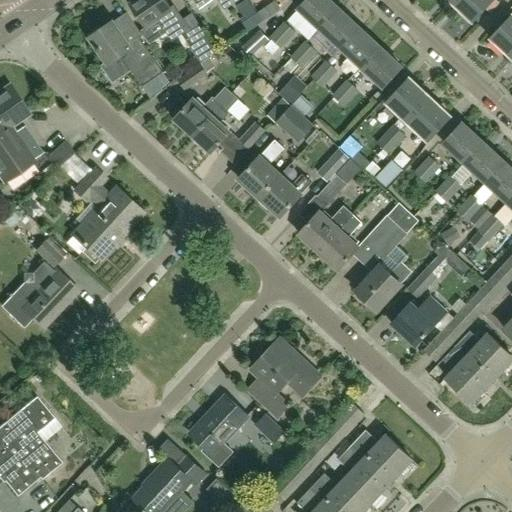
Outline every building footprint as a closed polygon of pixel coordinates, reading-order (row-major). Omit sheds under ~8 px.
[(173,5),(171,7),(166,0),(136,0),(131,4),(147,28),(159,19),(164,25),(162,26),(172,41),(190,29),(173,5)] [(217,0),(225,10),(239,0),(217,0)] [(322,30),(340,9),(330,0),(309,0),(300,10),(322,30)] [(456,0),(454,3),(474,21),(494,0),(456,0)] [(342,49),(361,28),(340,9),(322,30),(342,49)] [(511,56),(511,17),(492,39),(511,56)] [(129,44),(113,21),(90,37),(107,62),(101,66),(113,83),(132,70),(143,87),(164,72),(139,37),(129,44)] [(284,21),(270,37),(282,48),(296,32),(284,21)] [(361,28),(342,49),(363,68),(382,48),(361,28)] [(203,29),(187,41),(202,62),(219,50),(203,29)] [(270,40),(260,30),(242,46),(251,56),(270,40)] [(292,73),(299,65),(302,67),(317,51),(306,41),(291,57),(292,58),(284,67),(292,73)] [(382,48),(363,68),(384,87),(403,67),(382,48)] [(208,59),(201,64),(178,80),(185,90),(209,74),(208,73),(214,67),(208,59)] [(323,87),(338,71),(327,61),(312,76),(323,87)] [(308,86),(295,75),(279,93),(292,104),(308,86)] [(408,121),(430,98),(409,79),(388,102),(408,121)] [(344,106),(359,90),(347,80),(333,96),(344,106)] [(0,172),(0,174),(2,173),(6,179),(34,160),(34,159),(43,153),(24,127),(16,133),(10,137),(3,127),(10,123),(12,126),(13,125),(13,126),(31,114),(10,82),(0,89),(0,172)] [(193,98),(174,119),(193,136),(232,94),(225,88),(215,99),(213,98),(204,107),(193,98)] [(232,94),(193,136),(211,153),(231,132),(220,122),(229,112),(227,111),(237,99),(232,94)] [(450,117),(430,98),(408,121),(428,140),(450,117)] [(238,112),(251,120),(258,109),(245,101),(238,112)] [(310,122),(297,110),(281,128),(294,141),(310,122)] [(266,131),(256,122),(240,140),(249,149),(266,131)] [(383,149),(400,130),(394,124),(377,143),(383,149)] [(467,163),(485,143),(464,124),(446,144),(467,163)] [(379,154),(383,159),(406,135),(400,130),(383,149),(379,154)] [(239,179),(260,198),(281,175),(270,164),(285,148),(275,140),(239,179)] [(60,167),(74,153),(63,142),(48,156),(51,161),(58,168),(60,167)] [(485,143),(467,163),(487,182),(506,162),(485,143)] [(317,172),(328,182),(329,180),(331,182),(337,175),(336,174),(350,158),(339,148),(317,172)] [(100,206),(97,210),(82,226),(73,235),(66,243),(77,254),(80,251),(95,265),(100,260),(144,212),(117,188),(110,195),(99,185),(106,178),(96,168),(93,171),(74,153),(60,167),(64,171),(80,186),(75,191),(85,200),(89,196),(100,206)] [(426,182),(441,167),(430,156),(415,172),(426,182)] [(392,159),(376,177),(387,187),(403,170),(392,159)] [(508,201),(511,197),(511,168),(506,162),(487,182),(508,201)] [(292,185),(281,175),(260,198),(281,217),(312,183),(302,174),(292,185)] [(318,196),(328,206),(347,184),(339,177),(337,175),(331,182),(318,196)] [(447,202),(462,186),(451,176),(436,192),(447,202)] [(472,217),(482,226),(478,230),(489,241),(504,225),(493,215),(495,211),(486,203),(483,205),(472,195),(457,211),(468,221),(472,217)] [(299,233),(320,252),(354,214),(344,205),(331,220),(322,212),(320,211),(309,223),(299,233)] [(339,269),(359,246),(350,237),(363,222),(354,214),(320,252),(339,269)] [(385,217),(375,229),(395,248),(397,246),(408,234),(405,231),(398,224),(397,224),(388,215),(385,217)] [(375,229),(362,243),(372,252),(383,262),(388,256),(391,252),(395,248),(375,229)] [(65,255),(47,237),(35,250),(53,268),(63,257),(65,255)] [(446,248),(427,268),(408,288),(418,298),(437,277),(436,276),(448,264),(462,277),(469,269),(446,248)] [(379,266),(356,291),(355,297),(364,305),(369,303),(377,311),(402,283),(401,282),(411,271),(402,262),(390,275),(379,266)] [(511,267),(506,262),(497,271),(509,283),(511,280),(511,267)] [(33,282),(24,282),(2,306),(24,327),(32,318),(43,328),(79,290),(57,269),(39,288),(33,282)] [(500,293),(509,283),(497,271),(488,281),(500,293)] [(500,293),(488,281),(479,291),(491,303),(500,293)] [(470,301),(482,312),(491,303),(479,291),(470,301)] [(447,311),(431,296),(419,309),(411,302),(392,324),(416,346),(436,324),(435,324),(447,311)] [(482,312),(470,301),(460,311),(473,322),(482,312)] [(473,322),(460,311),(454,318),(451,321),(464,332),(473,322)] [(442,330),(455,342),(464,332),(451,321),(442,330)] [(455,342),(442,330),(441,331),(433,340),(445,352),(455,342)] [(443,360),(454,370),(447,377),(473,403),(511,361),(511,355),(489,333),(482,341),(471,330),(443,360)] [(302,396),(321,376),(281,338),(252,369),(259,376),(246,390),(277,420),(291,405),(277,392),(286,382),(302,396)] [(445,352),(433,340),(424,350),(436,362),(445,352)] [(224,441),(248,415),(227,395),(188,436),(220,466),(234,451),(224,441)] [(46,444),(36,433),(54,418),(36,397),(21,409),(0,426),(0,469),(20,453),(17,448),(23,443),(25,445),(31,440),(39,450),(46,444)] [(356,424),(365,415),(353,403),(344,413),(356,424)] [(266,413),(255,425),(274,444),(286,432),(266,413)] [(347,434),(356,424),(344,413),(335,422),(347,434)] [(347,434),(335,422),(326,432),(339,443),(347,434)] [(297,503),(306,511),(363,511),(413,460),(386,435),(379,442),(366,430),(338,459),(351,472),(345,479),(339,473),(332,480),(325,473),(311,488),(297,503)] [(330,453),(339,443),(326,432),(321,438),(318,442),(330,453)] [(20,453),(0,469),(0,475),(17,496),(40,477),(41,479),(61,463),(46,444),(39,450),(31,440),(25,445),(23,443),(17,448),(20,453)] [(330,453),(318,442),(309,451),(321,462),(330,453)] [(312,472),(321,462),(309,451),(300,460),(312,472)] [(292,452),(282,463),(291,471),(291,470),(300,460),(292,452)] [(153,478),(134,498),(145,508),(144,510),(146,511),(148,511),(183,511),(194,501),(184,492),(188,487),(194,482),(196,484),(207,473),(187,455),(186,456),(178,465),(169,457),(168,458),(151,477),(153,478)] [(303,482),(312,472),(300,460),(291,470),(303,482)] [(294,491),(303,482),(291,470),(291,471),(282,480),(294,491)] [(222,504),(232,493),(217,479),(207,489),(222,504)] [(286,501),(294,491),(282,480),(273,489),(286,501)]
